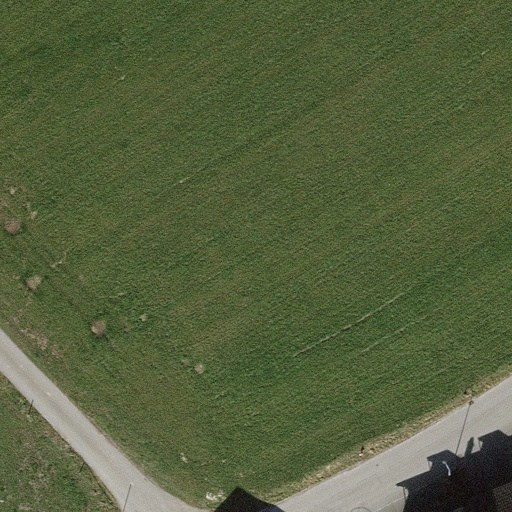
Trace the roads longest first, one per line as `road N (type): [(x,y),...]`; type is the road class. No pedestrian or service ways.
road 1 (track): [(160,511),(0,346)]
road 2 (residential): [(320,511),(511,406)]
